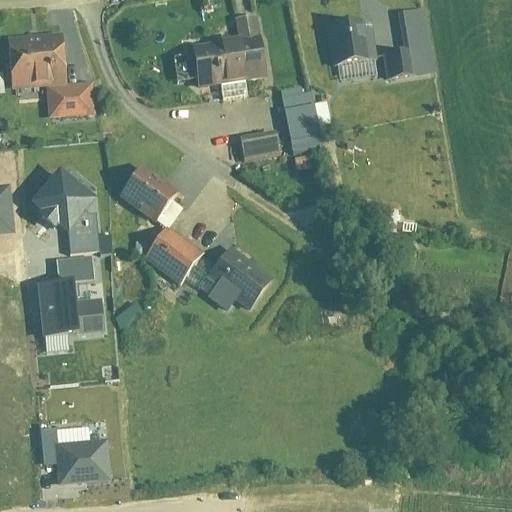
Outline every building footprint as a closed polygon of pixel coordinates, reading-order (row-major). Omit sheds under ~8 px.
[(201,88),(269,77),(259,15),(236,19),(239,38),(194,45),(201,88)] [(337,67),(372,61),(366,20),(330,26),(337,67)] [(64,35),(9,38),(13,90),(49,87),(68,86),(64,35)] [(413,53),(387,57),(391,78),(416,74),(413,53)] [(68,86),(49,87),(52,118),(97,115),(95,84),(68,86)] [(285,99),(294,142),(323,136),(314,93),(285,99)] [(283,157),(278,132),(243,138),(247,163),(283,157)] [(121,198),(155,223),(179,192),(145,166),(121,198)] [(59,171),(30,207),(69,238),(98,202),(59,171)] [(10,187),(0,187),(0,237),(14,236),(10,187)] [(181,285),(204,254),(169,228),(146,259),(181,285)] [(252,308),(275,278),(232,247),(210,276),(220,283),(209,297),(229,312),(239,299),(252,308)] [(134,298),(152,286),(139,266),(121,278),(134,298)] [(75,284),(37,287),(43,341),(105,334),(101,300),(77,303),(75,284)] [(57,466),(59,487),(111,483),(108,441),(90,442),(89,428),(42,431),(44,467),(57,466)]
